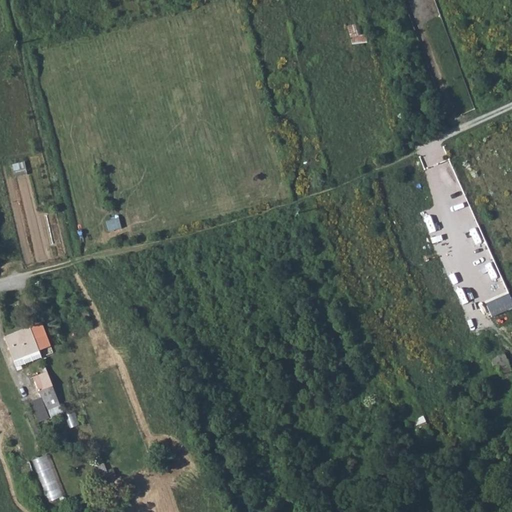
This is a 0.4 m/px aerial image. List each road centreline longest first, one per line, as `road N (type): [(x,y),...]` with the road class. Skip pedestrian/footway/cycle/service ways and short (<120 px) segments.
road 1 (track): [(30,273),(331,189),(511,103)]
road 2 (track): [(75,261),(10,0)]
